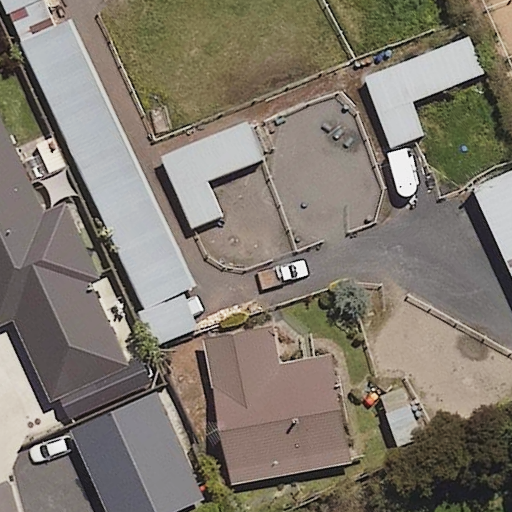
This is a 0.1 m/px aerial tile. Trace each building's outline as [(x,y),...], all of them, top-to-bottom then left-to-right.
[(196,281),(70,12),(60,18),(51,0),(3,0),(19,35),(145,306),(139,310),(156,346),(200,325),(182,289),(196,281)] [(483,72),(469,35),(365,76),(392,145),(424,132),(411,99),(483,72)] [(263,157),(244,112),(160,147),(192,226),(222,213),(208,179),(263,157)] [(44,210),(0,114),(0,325),(16,318),(52,398),(129,363),(92,281),(100,277),(65,200),(44,210)] [(511,164),(472,183),(511,270),(511,164)] [(274,322),(203,336),(232,482),(352,459),(330,349),(281,358),(274,322)] [(165,511),(204,496),(158,388),(74,424),(111,511),(165,511)]
